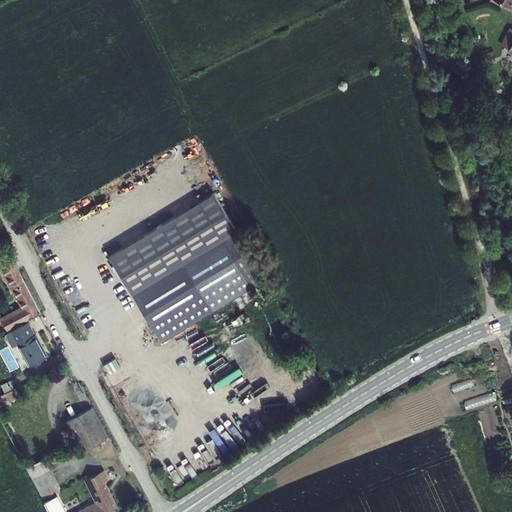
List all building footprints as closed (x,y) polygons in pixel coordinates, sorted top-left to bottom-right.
[(511,32),(500,27),(491,44),(498,47),(497,49),(511,57),(511,32)] [(213,195),(110,256),(162,344),(252,288),(222,241),(234,232),(213,195)] [(0,320),(3,327),(1,328),(7,340),(12,337),(24,362),(43,352),(25,317),(39,310),(13,261),(3,266),(19,300),(0,308),(0,320)] [(109,372),(120,367),(116,357),(105,362),(109,372)] [(100,436),(83,404),(58,419),(72,440),(60,447),(64,454),(100,436)] [(50,511),(113,511),(112,509),(116,506),(104,482),(108,480),(104,471),(86,480),(98,502),(78,511),(65,511),(51,485),(56,482),(45,459),(27,468),(50,511)]
